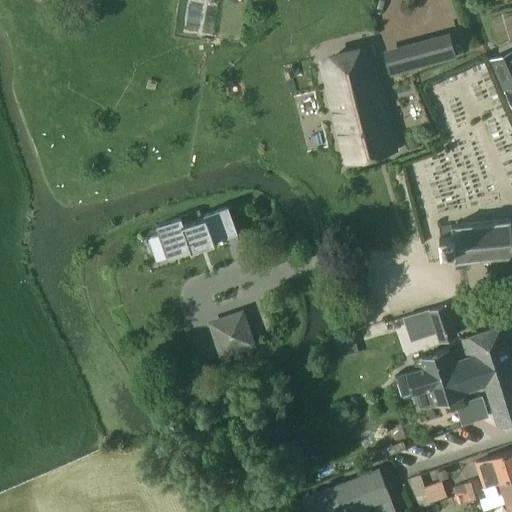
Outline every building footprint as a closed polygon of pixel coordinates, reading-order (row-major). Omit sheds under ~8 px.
[(459,31),(390,44),(395,69),(464,57),(459,31)] [(511,51),(490,61),(496,73),(511,109),(511,51)] [(345,162),(395,148),(371,52),(321,66),(345,162)] [(213,239),(237,232),(227,203),(203,211),(204,214),(201,215),(199,208),(155,223),(166,255),(189,248),(190,250),(214,241),(213,239)] [(511,218),(438,226),(439,236),(440,251),(453,249),(455,268),(471,266),(470,257),(511,252),(511,232),(511,223),(511,218)] [(440,340),(457,334),(447,304),(430,309),(440,340)] [(222,348),(248,339),(239,312),(213,321),(222,348)] [(464,347),(449,351),(462,391),(485,383),(499,424),(511,420),(511,359),(500,324),(461,337),(464,347)] [(336,335),(338,343),(355,339),(353,331),(336,335)] [(462,391),(449,351),(448,347),(422,355),(424,361),(418,363),(420,367),(396,375),(402,395),(416,390),(420,404),(436,399),(437,402),(463,393),(462,391)] [(484,485),(495,481),(511,475),(511,449),(476,461),(484,485)] [(391,511),(385,495),(388,493),(377,466),(301,496),(307,511),(391,511)] [(511,475),(495,481),(499,492),(503,490),(507,503),(511,501),(511,475)] [(478,478),(464,482),(467,491),(480,487),(478,478)] [(442,481),(423,487),(429,502),(447,496),(442,481)] [(464,482),(452,486),(455,495),(467,491),(464,482)] [(480,487),(467,491),(469,498),(483,494),(480,487)]
